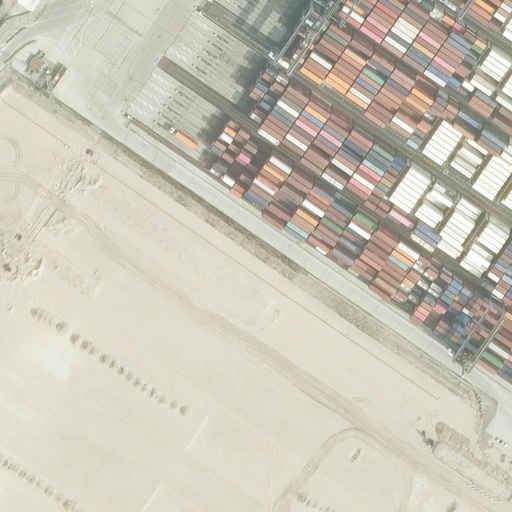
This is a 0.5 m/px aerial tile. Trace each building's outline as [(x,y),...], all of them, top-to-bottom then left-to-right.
[(423,51),(420,50),(423,45),(421,43),(423,39),(413,34),(405,49),(419,57),(423,51)] [(427,55),(428,66),(450,63),(448,48),(425,50),(426,55),(427,55)] [(462,72),(466,64),(457,59),(453,67),(462,72)] [(446,109),(445,109),(431,129),(436,132),(439,127),(448,133),(450,130),(457,135),(464,125),(445,112),(446,109)] [(489,258),(510,225),(460,195),(441,225),(447,229),(454,216),(454,234),(445,234),(445,229),(436,244),(455,256),(455,247),(456,245),(462,246),(463,234),(473,235),(473,237),(468,245),(468,246),(489,258)] [(413,226),(427,236),(430,232),(435,236),(439,229),(436,226),(437,225),(422,214),(413,226)] [(511,234),(509,233),(486,272),(494,277),(499,268),(500,269),(511,248),(511,234)] [(325,292),(320,302),(325,305),(330,295),(325,292)] [(467,341),(474,333),(463,324),(462,326),(443,311),(438,318),(467,341)] [(445,403),(451,392),(419,374),(413,385),(445,403)] [(423,485),(430,476),(415,464),(408,474),(423,485)]
